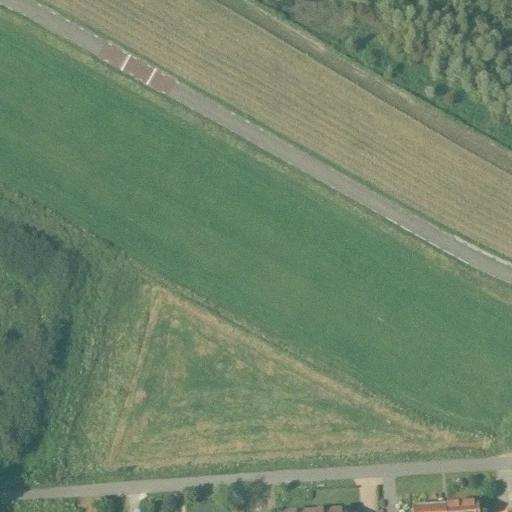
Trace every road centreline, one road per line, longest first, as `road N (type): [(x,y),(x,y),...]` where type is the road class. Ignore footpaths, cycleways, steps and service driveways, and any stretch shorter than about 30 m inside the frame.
road 1 (unclassified): [(511,273),(10,0)]
road 2 (unclassified): [(0,497),(511,462)]
